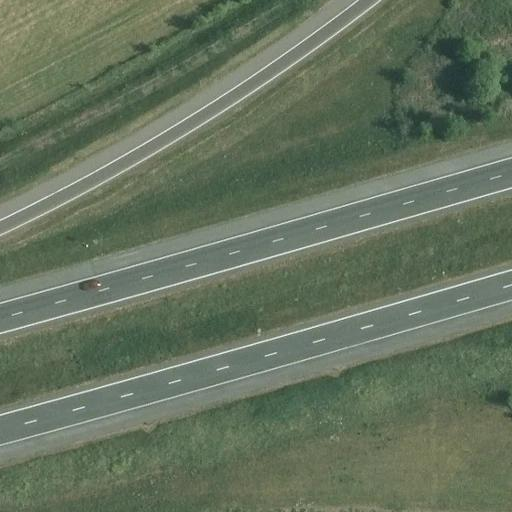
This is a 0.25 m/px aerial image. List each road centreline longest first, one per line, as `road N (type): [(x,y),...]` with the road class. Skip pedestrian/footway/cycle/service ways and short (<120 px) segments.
road 1 (motorway): [(511,174),(0,320)]
road 2 (motorway): [(0,432),(511,286)]
road 3 (motorway): [(373,0),(200,119),(0,231)]
